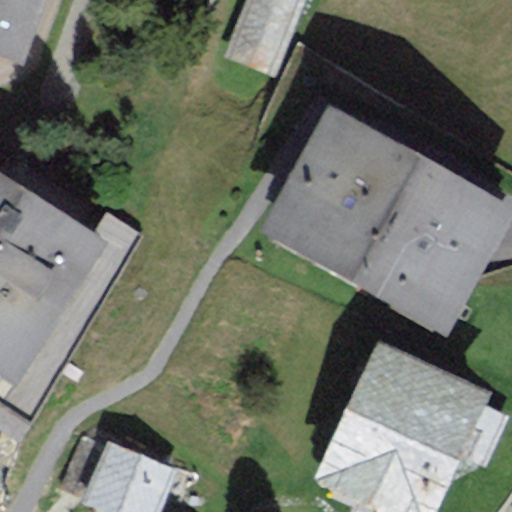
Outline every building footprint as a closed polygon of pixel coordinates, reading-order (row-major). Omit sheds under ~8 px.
[(42,0),(0,0),(0,80),(12,85),(42,0)] [(248,0),(228,52),(276,71),(304,0),(248,0)] [(509,203),(330,103),(261,225),(439,325),(509,203)] [(105,267),(0,202),(0,404),(16,415),(105,267)] [(432,511),(491,390),(374,335),(307,476),(384,511),(432,511)] [(150,511),(170,468),(109,441),(82,502),(102,511),(150,511)]
